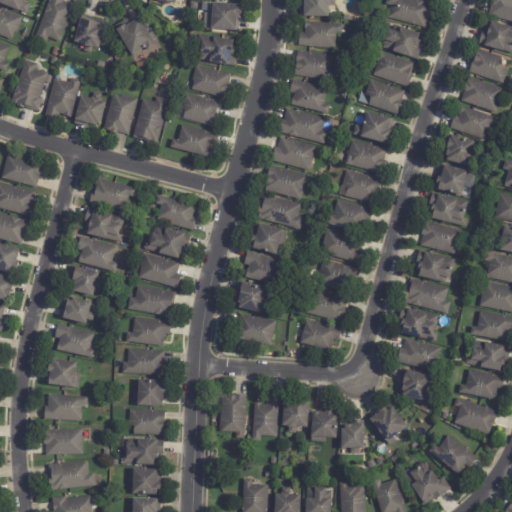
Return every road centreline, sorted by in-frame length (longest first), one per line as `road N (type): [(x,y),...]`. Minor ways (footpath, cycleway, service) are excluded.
road 1 (residential): [(193,511),(205,301),(262,75),(271,0)]
road 2 (residential): [(360,376),(461,0)]
road 3 (residential): [(26,511),(15,453),(20,370),(73,149)]
road 4 (residential): [(0,126),(230,194)]
road 5 (residential): [(199,360),(360,376)]
